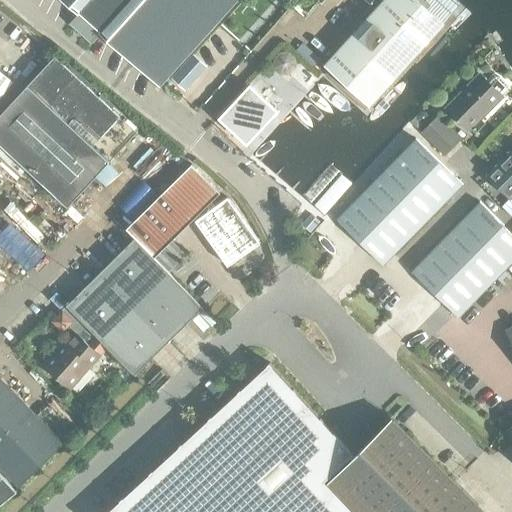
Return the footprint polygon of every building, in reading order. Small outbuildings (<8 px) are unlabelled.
[(65,0),(78,12),(69,23),(90,41),(99,31),(159,83),(232,0),(65,0)] [(381,0),(325,62),(369,103),(453,12),(439,0),(381,0)] [(0,113),(0,143),(66,205),(108,160),(135,131),(54,56),(0,113)] [(448,105),(469,127),(500,94),(480,72),(448,105)] [(268,116),(241,91),(211,124),(239,149),(268,116)] [(420,131),(444,154),(460,138),(437,115),(420,131)] [(336,218),(382,263),(461,182),(415,137),(336,218)] [(511,148),(488,173),(510,195),(511,193),(511,148)] [(155,256),(219,192),(191,164),(126,228),(135,237),(155,256)] [(194,220),(226,264),(258,242),(226,197),(194,220)] [(511,234),(478,201),(411,270),(457,315),(511,258),(511,234)] [(204,306),(155,256),(135,237),(67,304),(136,374),(204,306)] [(44,363),(71,387),(101,354),(77,333),(68,343),(65,340),(44,363)] [(107,511),(352,511),(323,480),(352,454),(269,363),(107,511)] [(0,466),(19,485),(65,441),(0,374),(0,466)] [(487,511),(394,418),(393,417),(329,481),(359,511),(487,511)] [(0,503),(17,489),(0,471),(0,503)]
